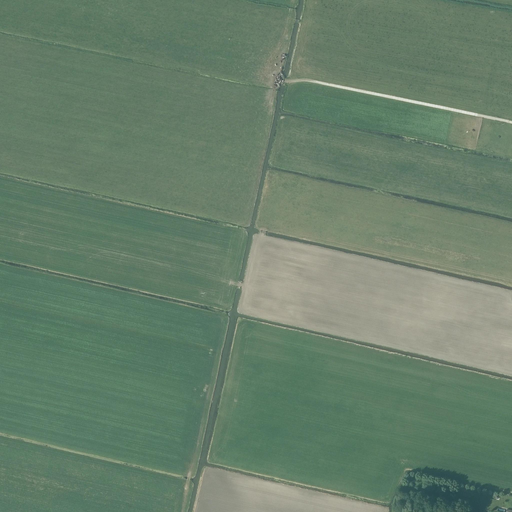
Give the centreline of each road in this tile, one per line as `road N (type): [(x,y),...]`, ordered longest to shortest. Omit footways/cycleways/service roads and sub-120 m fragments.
road 1 (track): [(511,346),(173,275)]
road 2 (track): [(234,283),(290,0)]
road 3 (track): [(277,79),(511,121)]
road 4 (track): [(234,283),(182,511)]
